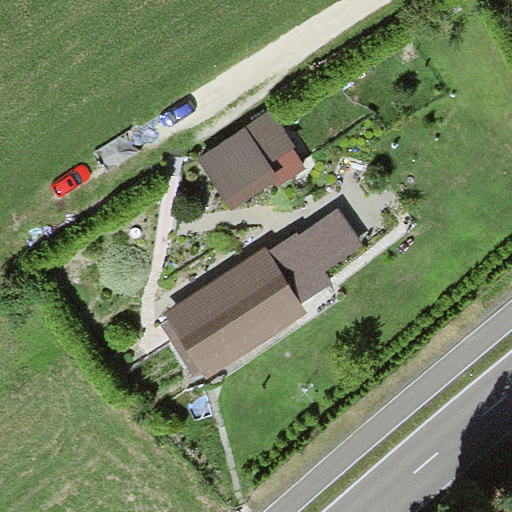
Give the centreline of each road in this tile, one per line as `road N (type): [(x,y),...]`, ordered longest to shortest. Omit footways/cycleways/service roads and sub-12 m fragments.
road 1 (track): [(377,0),(59,207)]
road 2 (tertiary): [(511,388),(366,511)]
